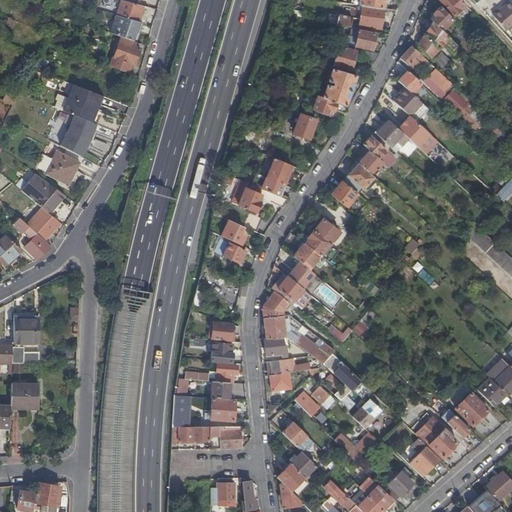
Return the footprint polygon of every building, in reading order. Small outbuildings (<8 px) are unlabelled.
[(384,0),(359,0),(359,5),(383,8),(384,0)] [(465,5),(459,0),(437,0),(452,16),(465,5)] [(511,24),(511,0),(510,0),(492,15),(504,31),(511,24)] [(117,15),(138,21),(142,6),(121,1),(117,15)] [(383,8),(359,5),(353,4),(353,7),(361,8),(359,25),(380,28),(383,8)] [(452,19),(440,7),(432,14),(433,15),(429,19),(432,22),(441,31),(452,19)] [(134,41),(140,22),(138,21),(117,15),(116,15),(110,32),(121,36),(132,40),(134,41)] [(336,24),(341,25),(352,27),(353,24),(350,24),(351,18),(338,15),(336,24)] [(441,31),(432,22),(423,35),(424,36),(418,44),(430,57),(445,42),(449,38),(441,31)] [(355,45),(371,49),(375,34),(358,30),(356,38),(349,36),(347,43),(355,45)] [(113,57),(131,64),(132,63),(134,63),(140,48),(133,45),(131,44),(132,40),(121,36),(113,57)] [(320,36),(318,42),(318,43),(327,45),(329,38),(320,36)] [(449,38),(445,42),(447,44),(445,46),(452,53),(458,47),(449,38)] [(355,45),(347,43),(340,41),(338,47),(335,46),(334,47),(332,54),(332,56),(336,57),(333,65),(350,70),(355,50),(354,50),(355,45)] [(411,46),(400,57),(399,58),(410,68),(417,61),(429,73),(434,68),(411,46)] [(361,57),(374,61),(378,54),(370,51),(364,50),(361,57)] [(442,54),(434,61),(441,69),(449,61),(442,54)] [(109,66),(128,73),(131,64),(113,57),(109,66)] [(450,83),(434,68),(429,73),(445,88),(450,83)] [(356,76),(332,69),(328,81),(331,82),(331,83),(333,84),(332,86),(327,84),(322,97),(345,105),(356,76)] [(420,83),(407,71),(398,80),(405,87),(413,95),(417,91),(415,89),(420,83)] [(91,122),(101,96),(74,84),(68,98),(58,94),(55,100),(57,100),(54,108),(74,115),(91,122)] [(405,87),(392,101),(409,115),(409,116),(422,103),(413,95),(405,87)] [(466,104),(469,101),(454,87),(451,90),(466,104)] [(458,113),(466,104),(451,90),(442,99),(457,113),(458,113)] [(345,105),(322,97),(316,95),(311,110),(329,117),(331,111),(332,111),(333,109),(345,114),(349,107),(345,105)] [(384,109),(391,103),(385,95),(377,101),(384,109)] [(93,123),(104,96),(101,96),(91,122),(93,123)] [(476,114),(479,111),(469,101),(466,104),(458,113),(462,117),(466,112),(472,117),(475,114),(476,114)] [(480,126),(472,117),(466,112),(462,117),(476,130),(480,126)] [(315,120),(311,118),(300,114),(293,133),(308,139),(315,120)] [(91,122),(74,115),(70,124),(70,123),(67,130),(89,141),(96,124),(93,123),(91,122)] [(409,116),(409,115),(397,128),(409,139),(425,153),(436,141),(409,116)] [(59,142),(67,120),(57,117),(49,138),(59,142)] [(397,128),(388,120),(385,122),(375,133),(389,146),(396,153),(409,139),(397,128)] [(383,121),(373,132),(374,132),(375,133),(385,122),(383,121)] [(89,141),(67,130),(60,146),(82,156),(89,141)] [(244,131),(239,143),(246,146),(268,155),(274,142),(244,131)] [(375,133),(374,132),(370,136),(362,144),(364,146),(376,157),(378,158),(385,151),(385,150),(389,146),(375,133)] [(239,143),(231,162),(238,165),(246,146),(239,143)] [(363,156),(357,163),(370,174),(376,167),(373,165),(371,162),(372,160),(376,157),(364,146),(358,153),(363,156)] [(64,160),(77,168),(80,163),(57,151),(54,155),(64,160)] [(76,170),(77,168),(64,160),(54,155),(52,159),(43,154),(36,166),(45,171),(45,173),(62,182),(68,185),(76,170)] [(288,180),(294,166),(274,158),(265,177),(283,185),(286,179),(288,180)] [(370,174),(357,163),(347,174),(341,181),(357,194),(361,189),(362,190),(373,177),(370,174)] [(80,172),(76,170),(68,185),(62,182),(61,185),(71,191),(80,172)] [(50,214),(65,195),(35,173),(22,190),(42,208),(50,214)] [(256,173),(255,173),(250,185),(261,189),(272,194),(280,197),(285,186),(283,185),(265,177),(259,175),(256,173)] [(511,187),(511,175),(506,182),(502,186),(508,191),(511,187)] [(240,180),(233,177),(230,184),(236,187),(239,185),(240,180)] [(357,194),(341,181),(330,195),(345,207),(357,194)] [(250,185),(247,183),(243,191),(239,202),(238,205),(255,212),(260,202),(258,201),(261,195),(259,194),(261,189),(250,185)] [(365,196),(372,202),(383,190),(377,184),(365,196)] [(508,191),(502,186),(495,194),(501,199),(508,191)] [(233,199),(239,202),(243,191),(237,188),(233,199)] [(269,200),(282,207),(287,200),(280,197),(272,194),(269,200)] [(27,224),(36,232),(37,231),(45,238),(60,223),(50,214),(42,208),(27,224)] [(474,223),(479,228),(489,212),(485,209),(474,223)] [(248,215),(243,226),(250,230),(256,232),(261,221),(248,215)] [(307,239),(304,243),(320,256),(326,248),(338,232),(338,231),(322,219),(314,229),(313,229),(306,238),(307,239)] [(242,226),(228,220),(220,235),(240,244),(244,234),(240,232),(242,226)] [(31,232),(33,230),(25,223),(22,226),(28,232),(31,232)] [(468,240),(470,237),(479,228),(474,223),(463,236),(468,240)] [(511,258),(479,228),(470,237),(511,276),(511,258)] [(50,246),(33,230),(31,232),(34,235),(34,237),(24,247),(37,259),(50,246)] [(304,243),(289,232),(285,238),(297,248),(298,247),(300,249),(293,257),(298,261),(309,270),(318,259),(320,256),(304,243)] [(13,258),(22,250),(6,235),(0,239),(0,261),(1,263),(4,266),(13,258)] [(225,248),(221,255),(238,264),(245,251),(228,243),(227,245),(225,248)] [(326,248),(320,256),(326,260),(332,265),(337,257),(326,248)] [(414,259),(420,251),(416,248),(410,255),(414,259)] [(4,266),(6,269),(15,261),(13,258),(4,266)] [(309,270),(298,261),(286,276),(302,289),(314,274),(309,270)] [(435,279),(423,269),(419,275),(430,284),(435,279)] [(286,276),(283,274),(279,280),(281,282),(276,288),(293,301),(302,289),(286,276)] [(369,293),(375,298),(380,291),(360,276),(355,282),(369,293)] [(274,291),(262,305),(262,311),(263,318),(283,316),(282,311),(289,302),(274,291)] [(69,307),(68,321),(77,321),(77,308),(69,307)] [(368,318),(364,314),(360,319),(363,323),(368,318)] [(283,316),(263,318),(266,338),(286,337),(285,329),(283,316)] [(12,343),(38,344),(38,317),(13,317),(12,343)] [(297,329),(301,324),(293,318),(289,323),(297,329)] [(360,319),(352,329),(358,335),(367,327),(363,323),(360,319)] [(239,334),(239,329),(235,324),(233,323),(232,323),(213,321),(211,338),(231,340),(231,333),(239,334)] [(285,329),(286,337),(312,355),(322,363),(325,360),(331,353),(334,350),(324,342),(320,348),(301,334),(298,338),(285,329)] [(286,337),(266,338),(264,339),(266,356),(280,354),(281,357),(287,356),(286,344),(284,344),(284,339),(286,339),(286,337)] [(232,362),(232,361),(233,353),(233,352),(231,352),(232,343),(213,341),(211,360),(232,362)] [(0,363),(11,364),(12,345),(0,344),(0,363)] [(394,353),(384,344),(382,347),(391,356),(394,353)] [(25,346),(12,345),(11,364),(14,364),(25,364),(25,346)] [(325,360),(322,363),(332,372),(334,370),(347,382),(343,387),(341,385),(333,393),(340,400),(345,394),(352,388),(360,380),(331,353),(325,360)] [(293,357),(267,361),(269,374),(288,371),(308,368),(310,368),(309,362),(294,364),(293,357)] [(505,395),(506,395),(511,389),(511,369),(509,366),(502,359),(486,375),(489,378),(505,395)] [(186,371),(185,378),(188,378),(212,380),(230,382),(232,382),(233,373),(237,373),(237,365),(217,363),(216,374),(186,371)] [(334,370),(332,372),(343,383),(341,385),(343,387),(347,382),(334,370)] [(269,374),(271,391),(290,388),(288,371),(269,374)] [(187,395),(188,378),(185,378),(178,377),(175,394),(187,395)] [(477,389),(493,406),(505,395),(489,378),(477,389)] [(212,380),(212,397),(229,398),(230,382),(212,380)] [(362,398),(370,391),(360,380),(352,388),(362,398)] [(38,384),(14,384),(11,384),(10,405),(10,409),(38,408),(38,384)] [(310,393),(311,393),(321,403),(329,395),(318,384),(310,393)] [(301,391),(293,400),(309,415),(317,407),(301,391)] [(472,425),(488,409),(470,393),(455,408),(472,425)] [(189,426),(191,396),(187,395),(175,394),(173,426),(187,426),(189,426)] [(354,403),(345,394),(340,400),(337,403),(346,411),(354,403)] [(212,397),(211,412),(210,419),(233,420),(234,399),(232,399),(229,398),(212,397)] [(351,416),(363,428),(381,411),(369,399),(351,416)] [(0,426),(9,427),(10,409),(10,405),(0,405),(0,426)] [(441,417),(461,437),(469,429),(449,409),(441,417)] [(314,416),(320,424),(327,419),(320,411),(314,416)] [(457,441),(427,412),(412,428),(441,456),(457,441)] [(314,429),(317,425),(309,417),(305,421),(314,429)] [(292,421),(281,432),(290,440),(298,448),(301,451),(301,452),(312,441),(292,421)] [(178,443),(194,442),(193,426),(189,426),(187,426),(187,430),(178,430),(178,443)] [(194,442),(209,441),(209,426),(207,426),(207,429),(203,429),(201,429),(200,426),(193,426),(194,442)] [(244,430),(244,426),(209,426),(209,441),(209,448),(220,448),(241,447),(240,430),(244,430)] [(290,440),(281,432),(276,436),(285,445),(290,440)] [(341,434),(334,440),(355,460),(369,445),(375,439),(369,433),(355,447),(341,434)] [(424,443),(418,437),(415,441),(421,446),(424,443)] [(379,443),(375,439),(369,445),(373,449),(379,443)] [(421,446),(415,441),(412,444),(418,450),(425,444),(424,443),(421,446)] [(425,473),(440,458),(426,445),(409,462),(418,471),(420,468),(425,473)] [(298,448),(287,459),(290,462),(301,451),(298,448)] [(301,451),(290,462),(304,476),(315,465),(301,452),(301,451)] [(290,462),(276,476),(281,481),(290,490),(302,479),(303,481),(306,478),(304,476),(290,462)] [(406,477),(410,472),(404,466),(388,483),(400,495),(412,482),(406,477)] [(496,501),(511,487),(511,481),(502,471),(498,474),(497,473),(491,478),(492,480),(484,487),(486,490),(496,501)] [(384,505),(385,506),(387,508),(393,502),(369,477),(359,486),(359,487),(380,508),(384,505)] [(339,503),(340,502),(346,496),(329,479),(326,482),(322,486),(339,503)] [(241,501),(242,510),(254,509),(251,481),(241,481),(244,500),(243,500),(243,501),(241,501)] [(290,490),(281,481),(279,483),(282,507),(289,506),(289,511),(311,511),(304,504),(300,504),(299,499),(290,490)] [(216,487),(210,487),(210,504),(234,504),(234,482),(217,482),(216,487)] [(56,511),(60,487),(38,483),(37,483),(36,493),(33,511),(32,511),(56,511)] [(348,498),(362,511),(379,511),(382,509),(380,508),(359,487),(348,498)] [(19,492),(11,490),(9,505),(17,506),(17,508),(33,511),(36,493),(19,490),(19,492)] [(496,501),(486,490),(467,506),(472,511),(491,511),(500,505),(496,501)] [(362,511),(348,498),(346,496),(340,502),(350,511),(362,511)] [(330,503),(326,499),(321,504),(325,508),(330,503)] [(338,511),(339,511),(330,503),(325,508),(321,504),(313,511),(324,511),(327,510),(326,511),(327,511),(338,511)]
